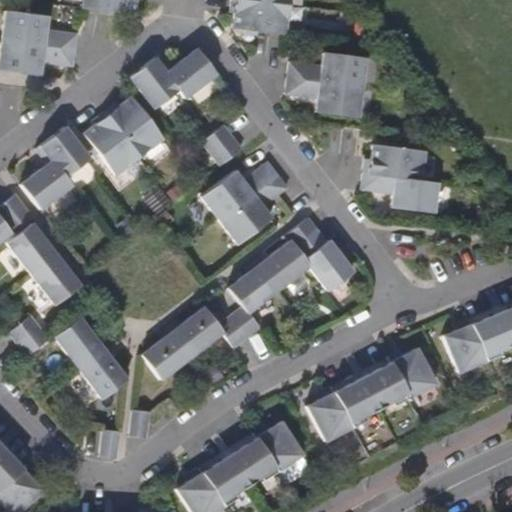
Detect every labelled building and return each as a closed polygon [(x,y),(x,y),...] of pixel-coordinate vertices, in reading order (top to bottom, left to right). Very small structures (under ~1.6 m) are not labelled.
[(81,0),(80,8),(133,15),(134,0),(81,0)] [(247,0),(230,0),(229,10),(233,11),(231,28),(284,35),(287,5),(265,2),(247,0)] [(0,40),(73,50),(75,35),(44,30),(46,16),(3,10),(0,32),(0,40)] [(71,66),(73,50),(0,40),(0,71),(38,76),(40,63),(71,66)] [(156,55),(152,58),(161,70),(176,90),(182,98),(214,74),(195,49),(168,70),(156,55)] [(288,63),(285,78),(360,88),(363,57),(320,52),(318,65),(288,63)] [(161,70),(152,58),(127,78),(151,110),(152,109),(153,108),(176,90),(161,70)] [(285,78),(283,93),(314,99),(312,112),(355,118),(360,88),(285,78)] [(112,103),(102,111),(105,114),(123,138),(137,156),(161,138),(128,96),(114,107),(112,103)] [(105,114),(102,111),(92,118),(95,122),(81,133),(113,175),(137,156),(123,138),(105,114)] [(210,134),(200,142),(209,154),(219,146),(231,137),(222,125),(210,134)] [(63,127),(34,149),(43,160),(47,157),(63,177),(86,159),(87,159),(63,127)] [(219,146),(209,154),(218,166),(240,149),(231,137),(219,146)] [(363,159),(361,173),(419,181),(424,152),(371,144),(369,157),(369,159),(363,159)] [(41,167),(18,184),(38,210),(69,185),(63,177),(47,157),(43,160),(34,149),(30,152),(41,167)] [(276,175),(266,163),(241,181),(232,170),(198,196),(216,221),(276,175)] [(419,181),(361,173),(359,190),(390,194),(388,208),(432,214),(436,183),(419,181)] [(285,187),(276,175),(216,221),(235,245),(269,219),(261,208),(285,187)] [(19,225),(26,220),(26,219),(30,216),(13,194),(2,203),(19,225)] [(0,204),(0,221),(9,233),(12,230),(19,225),(2,203),(0,204)] [(305,219),(284,236),(287,240),(292,248),(305,238),(315,230),(305,219)] [(26,220),(19,225),(12,230),(9,233),(8,233),(11,237),(29,224),(26,220)] [(0,221),(0,239),(8,233),(9,233),(0,221)] [(53,255),(57,251),(52,245),(48,248),(29,224),(11,237),(35,268),(53,255)] [(305,238),(292,248),(302,259),(324,242),(315,230),(305,238)] [(260,260),(257,256),(253,259),(256,263),(277,290),(307,266),(302,259),(292,248),(287,240),(260,260)] [(352,271),(327,240),(324,242),(302,259),(307,266),(326,291),(352,271)] [(53,255),(35,268),(59,299),(77,286),(58,262),(63,258),(57,251),(53,255)] [(256,263),(253,259),(249,262),(252,266),(226,286),(232,294),(241,306),(246,313),(248,312),(277,290),(256,263)] [(511,305),(497,311),(511,345),(511,344),(511,305)] [(246,313),(241,306),(228,316),(233,323),(245,338),(260,327),(248,312),(246,313)] [(170,322),(166,325),(170,330),(190,356),(218,334),(220,333),(215,326),(200,307),(174,327),(170,322)] [(497,311),(467,324),(481,357),(511,345),(497,311)] [(6,333),(16,345),(28,335),(38,328),(29,316),(6,333)] [(233,323),(228,316),(215,326),(220,333),(218,334),(230,350),(245,338),(233,323)] [(101,349),(105,345),(100,339),(96,342),(77,318),(60,331),(84,362),(101,349)] [(449,331),(440,335),(455,374),(483,362),(481,358),(481,357),(467,324),(465,318),(447,326),(449,331)] [(170,330),(166,325),(162,328),(166,333),(139,353),(155,372),(160,379),(190,356),(170,330)] [(28,335),(16,345),(25,357),(47,339),(38,328),(28,335)] [(101,349),(84,362),(108,394),(125,380),(107,356),(111,352),(105,345),(101,349)] [(407,399),(434,385),(414,347),(405,352),(403,347),(385,356),(388,362),(405,394),(407,399)] [(388,362),(359,377),(376,409),(405,394),(388,362)] [(330,392),(347,424),(376,409),(359,377),(330,392)] [(312,401),(303,406),(322,442),(349,428),(347,424),(330,392),(330,391),(327,386),(309,395),(312,401)] [(130,417),(128,433),(143,435),(147,407),(132,405),(130,417)] [(275,471),(300,455),(277,419),(269,425),(266,420),(249,430),(252,436),(272,467),(275,471)] [(102,442),(100,457),(115,459),(119,431),(104,429),(102,442)] [(252,436),(225,453),(244,484),(272,467),(252,436)] [(0,487),(21,468),(0,445),(0,487)] [(225,453),(197,471),(217,501),(244,484),(225,453)] [(0,506),(5,511),(18,511),(42,490),(35,483),(39,479),(26,464),(21,468),(0,487),(0,506)] [(180,481),(172,486),(187,511),(208,511),(219,505),(217,501),(197,471),(197,470),(194,465),(177,476),(180,481)]
